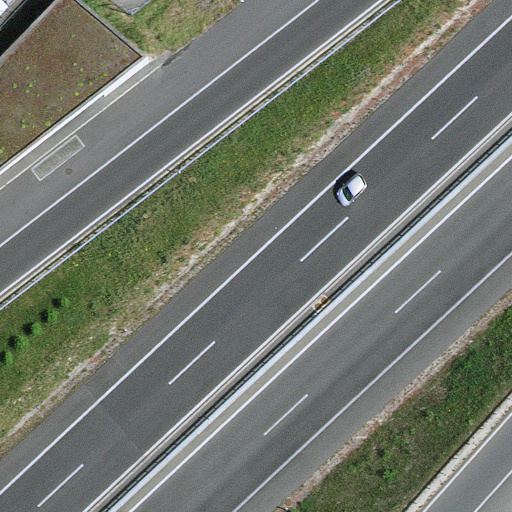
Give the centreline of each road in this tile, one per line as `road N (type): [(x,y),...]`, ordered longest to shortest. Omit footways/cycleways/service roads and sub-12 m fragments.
road 1 (motorway): [(511,66),(31,511)]
road 2 (motorway): [(181,511),(511,205)]
road 3 (motorway): [(347,0),(0,271)]
